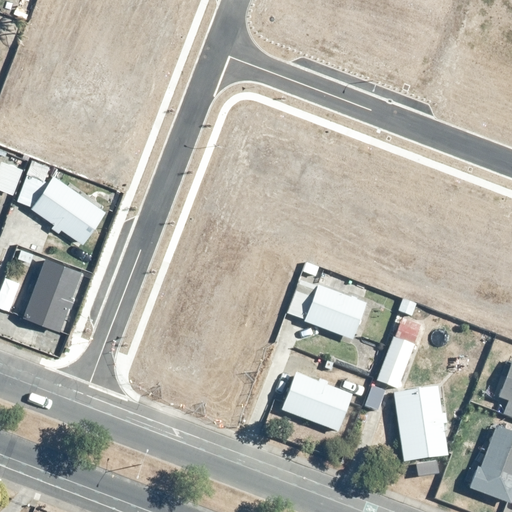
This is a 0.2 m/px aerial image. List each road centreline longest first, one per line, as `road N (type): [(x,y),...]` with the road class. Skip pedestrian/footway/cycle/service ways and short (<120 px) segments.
road 1 (residential): [(75,412),(215,51)]
road 2 (residential): [(511,165),(227,56)]
road 3 (secondary): [(75,412),(341,511)]
road 4 (secondary): [(182,511),(0,442)]
